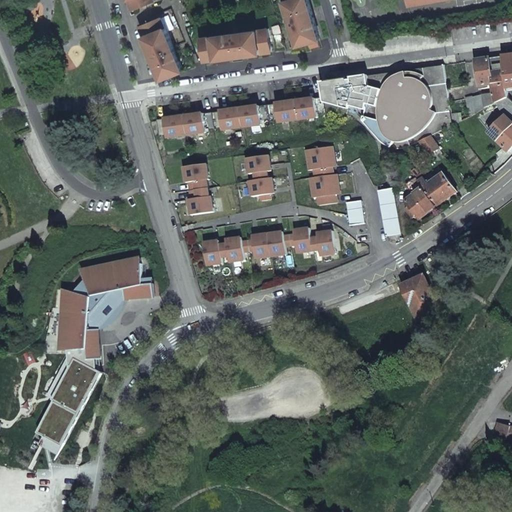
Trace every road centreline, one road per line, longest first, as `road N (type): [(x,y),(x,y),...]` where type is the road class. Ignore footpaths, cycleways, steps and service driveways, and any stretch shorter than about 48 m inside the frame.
road 1 (tertiary): [(130,96),(199,328)]
road 2 (tertiary): [(199,328),(143,375),(122,411),(101,511)]
road 3 (residential): [(130,96),(342,65)]
road 4 (tertiary): [(388,265),(199,328)]
road 5 (residential): [(511,41),(342,65)]
road 6 (residential): [(415,511),(511,375)]
road 7 (tertiary): [(511,177),(388,265)]
